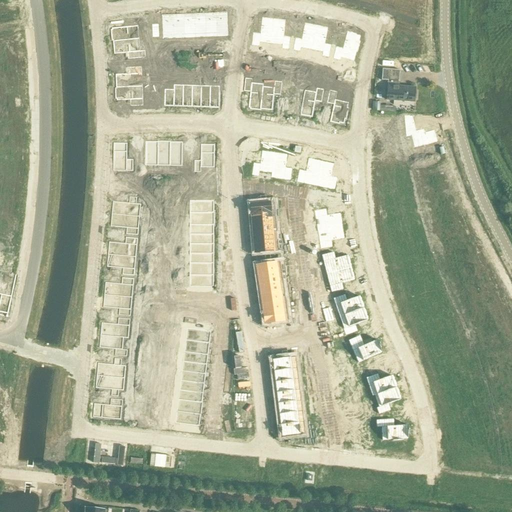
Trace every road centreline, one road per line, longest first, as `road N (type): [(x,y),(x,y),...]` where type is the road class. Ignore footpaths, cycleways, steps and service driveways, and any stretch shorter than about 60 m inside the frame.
road 1 (residential): [(356,145),(360,231),(420,414),(428,469),(265,453)]
road 2 (residential): [(33,0),(44,162),(16,344)]
road 3 (residential): [(265,453),(230,127)]
road 4 (unclassified): [(511,259),(459,135),(445,0)]
road 5 (residential): [(265,453),(77,435),(81,368)]
road 6 (residential): [(81,368),(101,127)]
road 7 (residential): [(101,127),(230,127)]
road 8 (residential): [(230,127),(241,0)]
road 9 (residential): [(230,127),(356,145)]
road 10 (residential): [(370,25),(356,145)]
